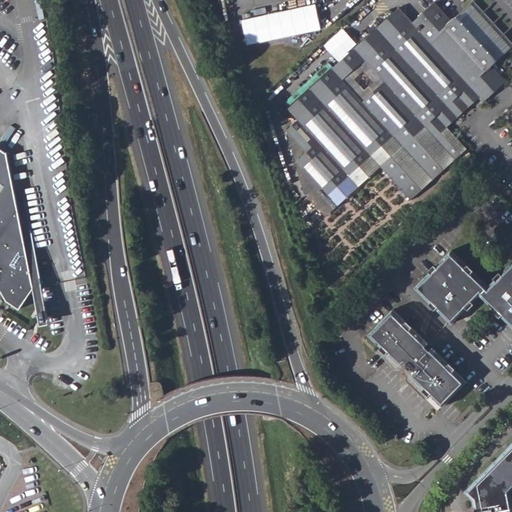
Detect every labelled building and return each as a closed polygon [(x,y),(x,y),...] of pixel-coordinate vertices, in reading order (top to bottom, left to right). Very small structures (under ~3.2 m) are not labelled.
[(247,43),(322,31),(318,4),(243,17),(247,43)] [(323,200),(363,163),(389,140),(399,151),(421,131),(432,142),(443,132),(476,101),(480,105),(491,94),(478,79),(511,49),(471,4),(448,24),(430,4),(408,24),(394,9),(283,110),(293,121),(282,132),(302,154),(291,164),(311,186),(323,200)] [(302,154),(282,132),(298,203),(318,225),(373,174),(404,208),(460,157),(463,154),(443,132),(432,142),(421,131),(399,151),(389,140),(363,163),(323,200),(311,186),(291,164),(302,154)] [(0,289),(8,302),(20,310),(35,287),(43,286),(34,246),(26,247),(8,155),(0,150),(0,289)] [(479,296),(511,328),(511,262),(488,287),(451,251),(415,288),(452,324),(479,296)] [(39,310),(41,317),(49,315),(46,300),(39,310)] [(429,396),(442,409),(466,384),(431,349),(428,352),(424,348),(427,345),(392,311),(368,336),(381,349),(376,353),(394,370),(399,371),(406,378),(405,382),(424,401),(429,396)] [(511,511),(511,436),(464,486),(470,492),(472,501),(469,501),(469,504),(467,505),(466,507),(466,511),(511,511)]
